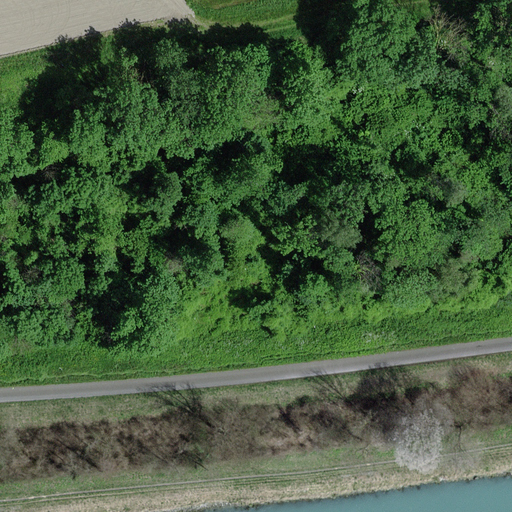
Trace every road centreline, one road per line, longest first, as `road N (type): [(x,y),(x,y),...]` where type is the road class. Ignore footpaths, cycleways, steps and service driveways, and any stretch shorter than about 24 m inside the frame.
road 1 (track): [(0,502),(511,448)]
road 2 (track): [(0,392),(241,378),(511,343)]
